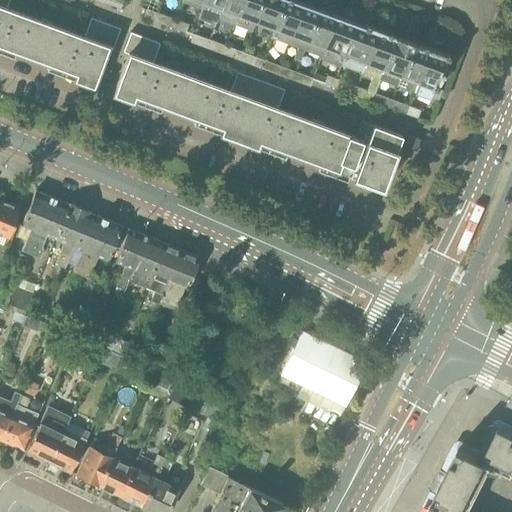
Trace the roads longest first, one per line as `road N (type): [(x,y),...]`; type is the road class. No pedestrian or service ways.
road 1 (residential): [(480,0),(484,19),(410,211),(0,71)]
road 2 (tertiary): [(433,324),(0,129)]
road 3 (tertiary): [(340,511),(433,324)]
road 4 (tertiary): [(433,324),(504,162)]
